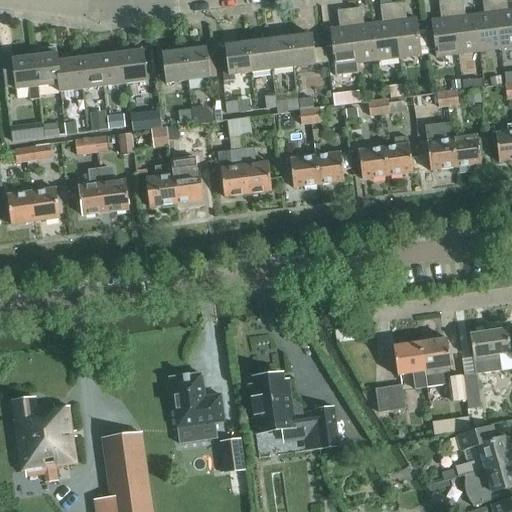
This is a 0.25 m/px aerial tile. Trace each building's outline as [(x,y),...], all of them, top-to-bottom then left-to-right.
[(462,0),(450,2),(457,56),(479,53),(474,16),(464,17),(462,0)] [(481,0),(483,15),(474,16),(479,53),(500,51),(493,0),(481,0)] [(505,0),(493,0),(500,51),(511,49),(511,11),(507,12),(505,0)] [(435,58),(457,56),(450,2),(438,3),(440,20),(431,22),(435,58)] [(404,4),(392,5),(398,59),(420,57),(428,56),(425,31),(417,32),(416,20),(406,21),(404,4)] [(382,24),(372,25),(377,62),(398,59),(392,5),(380,7),(382,24)] [(349,10),(355,65),(356,65),(377,62),(372,25),(363,26),(361,9),(349,10)] [(339,29),(329,30),(334,67),(335,76),(357,74),(355,65),(349,10),(337,12),(339,29)] [(289,39),(293,69),(315,66),(311,36),(289,39)] [(271,72),(293,69),(289,39),(267,41),(271,72)] [(267,41),(245,44),(249,75),(271,72),(267,41)] [(249,75),(245,44),(223,47),(224,50),(220,51),(223,81),(234,80),(233,77),(249,75)] [(206,49),(183,52),(187,83),(210,80),(209,79),(217,78),(214,51),(206,52),(206,49)] [(42,57),(34,59),(37,89),(58,86),(54,64),(57,64),(56,56),(55,56),(54,50),(42,51),(42,57)] [(183,52),(161,55),(165,86),(187,83),(183,52)] [(143,53),(121,55),(125,87),(147,84),(143,53)] [(11,55),(0,57),(5,90),(15,89),(15,92),(29,90),(30,101),(39,101),(37,89),(34,59),(11,61),(11,55)] [(121,55),(100,58),(104,89),(125,87),(121,55)] [(100,58),(78,61),(82,92),(104,89),(100,58)] [(57,64),(54,64),(58,86),(59,95),(60,95),(61,100),(75,98),(75,93),(82,92),(78,61),(57,64)] [(503,85),(502,77),(491,78),(492,86),(503,85)] [(460,81),(452,82),(453,90),(461,89),(460,81)] [(472,81),(462,83),(463,91),(473,90),(472,81)] [(404,97),(403,87),(390,89),(392,99),(404,97)] [(335,108),(361,104),(359,91),(333,94),(335,108)] [(447,107),(449,107),(459,106),(458,93),(446,94),(447,107)] [(467,95),(468,102),(481,101),(480,93),(467,95)] [(450,113),(449,107),(447,107),(446,94),(438,95),(439,108),(441,108),(441,114),(450,113)] [(277,96),(266,98),(267,110),(279,108),(278,104),(277,96)] [(303,110),(316,109),(316,99),(302,101),(303,110)] [(288,103),(278,104),(279,108),(280,116),(290,115),(290,114),(292,114),(300,113),(302,113),(300,101),(288,103)] [(377,102),(379,116),(390,115),(388,101),(377,102)] [(227,115),(239,114),(238,102),(225,104),(227,115)] [(379,116),(377,102),(369,103),(371,117),(379,116)] [(197,107),(191,108),(191,111),(192,123),(193,126),(213,124),(212,116),(207,108),(203,107),(197,107)] [(357,109),(347,111),(348,121),(358,119),(357,109)] [(319,110),(313,111),(314,125),(321,124),(319,110)] [(192,123),(191,111),(180,113),(182,124),(192,123)] [(302,113),(300,113),(302,127),(314,125),(313,111),(302,113)] [(94,132),(107,130),(108,130),(106,118),(105,113),(92,115),(94,132)] [(121,116),(106,118),(108,130),(123,128),(125,128),(124,116),(121,116)] [(148,117),(132,119),(134,131),(149,129),(161,127),(161,123),(160,120),(160,116),(148,117)] [(250,120),(239,121),(241,136),(252,135),(250,120)] [(239,121),(228,123),(230,138),(241,136),(239,121)] [(64,124),(65,135),(76,133),(75,123),(64,124)] [(449,124),(425,127),(430,172),(455,169),(451,140),(449,124)] [(42,127),(44,137),(58,135),(57,125),(42,127)] [(30,127),(10,129),(12,142),(31,140),(30,127)] [(166,130),(167,142),(181,140),(179,128),(166,130)] [(167,142),(166,130),(158,131),(159,143),(167,142)] [(498,164),(511,161),(511,132),(495,134),(498,164)] [(133,154),(130,135),(121,136),(124,155),(133,154)] [(95,139),(97,152),(110,151),(109,137),(95,139)] [(396,138),(397,147),(383,149),(387,178),(412,175),(407,137),(396,138)] [(477,137),(451,140),(455,169),(481,166),(477,137)] [(97,152),(95,139),(78,141),(80,154),(97,152)] [(418,145),(419,159),(428,158),(427,144),(418,145)] [(35,147),(25,148),(27,161),(37,159),(36,147),(35,147)] [(25,148),(15,149),(16,162),(27,161),(25,148)] [(267,165),(257,166),(254,149),(242,150),(244,168),(248,195),(271,192),(267,165)] [(387,178),(383,149),(358,152),(361,181),(387,178)] [(224,198),(248,195),(244,168),(242,150),(218,154),(224,198)] [(342,154),(319,157),(322,186),(345,183),(344,171),(342,157),(342,154)] [(351,156),(342,157),(344,171),(352,170),(351,156)] [(319,157),(290,161),(293,190),(322,186),(319,157)] [(157,170),(159,180),(147,181),(151,208),(176,204),(173,178),(171,167),(157,170)] [(125,183),(114,185),(112,168),(100,169),(102,186),(106,214),(129,211),(125,183)] [(82,217),(106,214),(102,186),(100,169),(88,171),(89,175),(85,176),(86,188),(79,189),(82,217)] [(198,174),(173,178),(176,204),(201,201),(198,174)] [(55,190),(31,193),(35,223),(59,220),(55,190)] [(11,227),(35,223),(31,193),(7,197),(11,227)] [(508,330),(470,335),(473,360),(475,376),(501,372),(499,357),(511,356),(508,330)] [(447,339),(420,343),(426,389),(451,385),(453,403),(466,402),(462,377),(450,379),(449,370),(451,369),(447,339)] [(398,377),(413,375),(415,390),(426,389),(420,343),(394,346),(398,377)] [(202,375),(170,380),(177,429),(224,423),(221,396),(205,398),(202,375)] [(280,375),(255,379),(256,385),(249,386),(256,435),(295,429),(296,433),(317,430),(319,450),(339,448),(334,408),(314,411),(314,413),(302,414),(301,408),(294,402),(292,402),(288,380),(281,381),(280,375)] [(475,376),(463,377),(467,402),(468,410),(480,409),(475,376)] [(379,413),(405,409),(402,386),(375,390),(379,413)] [(12,402),(14,421),(14,422),(21,473),(78,465),(69,407),(54,409),(54,405),(37,408),(35,398),(12,402)] [(468,419),(456,421),(458,434),(470,432),(468,419)] [(511,421),(499,424),(500,431),(511,428),(511,421)] [(483,429),(458,437),(462,452),(473,449),(477,461),(456,468),(457,470),(441,475),(443,483),(448,481),(465,476),(511,463),(504,439),(495,442),(492,430),(484,432),(483,429)] [(152,511),(142,434),(102,439),(110,499),(95,501),(96,511),(152,511)] [(240,441),(225,444),(229,474),(244,472),(240,441)] [(511,496),(509,489),(511,487),(511,465),(511,463),(465,476),(466,478),(465,481),(465,483),(465,485),(465,487),(465,490),(465,492),(466,494),(466,496),(467,498),(468,500),(469,502),(470,504),(471,506),(473,508),(511,496)] [(448,481),(443,483),(429,487),(430,493),(449,487),(448,481)] [(511,511),(511,500),(490,507),(491,511),(511,511)]
